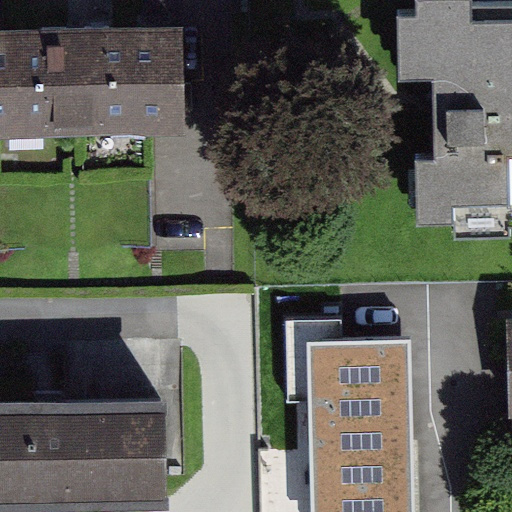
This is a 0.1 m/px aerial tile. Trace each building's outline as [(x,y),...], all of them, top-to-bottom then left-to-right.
[(511,0),(438,0),(448,222),(511,219),(511,0)] [(208,31),(0,40),(0,141),(212,132),(208,31)] [(511,320),(501,321),(505,409),(511,408),(511,320)] [(435,511),(431,335),(329,338),(333,511),(435,511)] [(191,387),(0,395),(0,500),(195,492),(191,387)]
